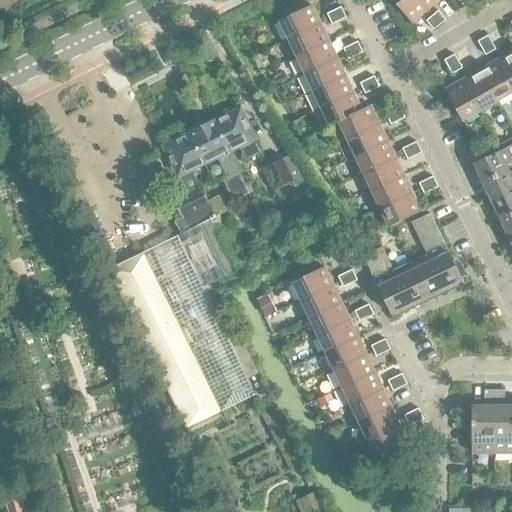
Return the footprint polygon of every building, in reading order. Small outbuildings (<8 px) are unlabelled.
[(427,10),(418,0),(394,0),(412,22),(427,10)] [(418,0),(427,10),(438,0),(418,0)] [(288,38),(320,22),(312,5),(280,20),(288,38)] [(326,13),(329,19),(343,12),(341,6),(326,13)] [(438,10),(432,15),(440,25),(446,20),(438,10)] [(343,12),(329,19),(332,24),(346,17),(343,12)] [(440,25),(432,15),(426,21),(433,30),(440,25)] [(288,38),(297,55),(329,40),(320,22),(288,38)] [(483,38),(490,52),(496,49),(488,35),(483,38)] [(485,55),(490,52),(483,38),(477,41),(485,55)] [(297,55),(305,73),(337,57),(329,40),(297,55)] [(346,53),(360,46),(357,41),(343,48),(346,53)] [(363,52),(360,46),(346,53),(348,59),(363,52)] [(511,51),(495,61),(511,90),(511,51)] [(454,54),(449,57),(457,71),(462,68),(454,54)] [(305,73),(313,90),(346,75),(337,57),(305,73)] [(457,71),(449,57),(444,60),(452,74),(457,71)] [(479,70),(496,101),(511,92),(511,90),(495,61),(479,70)] [(462,80),(479,111),(496,101),(479,70),(462,80)] [(313,90),(322,107),(354,92),(346,75),(313,90)] [(362,88),(377,81),(374,76),(360,83),(362,88)] [(462,120),(479,111),(462,80),(445,89),(462,120)] [(379,87),(377,81),(362,88),(365,93),(379,87)] [(330,126),(339,122),(363,110),(362,109),(354,92),(322,107),(330,126)] [(370,105),(362,109),(363,110),(339,122),(347,139),(379,124),(370,105)] [(385,113),(388,119),(402,112),(400,107),(385,113)] [(240,109),(215,122),(229,150),(230,150),(238,146),(246,160),(262,153),(254,138),(240,109)] [(402,112),(388,119),(391,124),(405,117),(402,112)] [(239,171),(230,150),(229,150),(215,122),(190,134),(204,163),(217,156),(227,177),(239,171)] [(347,139),(356,156),(387,141),(379,124),(347,139)] [(202,189),(201,188),(192,169),(204,163),(190,134),(165,147),(179,175),(189,195),(202,189)] [(356,156),(364,174),(396,158),(394,154),(387,141),(356,156)] [(402,148),(405,153),(419,147),(416,141),(402,148)] [(419,147),(405,153),(405,154),(407,159),(422,152),(419,147)] [(474,164),(483,182),(511,168),(511,156),(508,147),(474,164)] [(402,148),(394,154),(396,158),(405,154),(405,153),(402,148)] [(308,173),(301,176),(291,154),(265,167),(280,199),(297,211),(320,200),(308,173)] [(364,174),(372,191),(404,176),(396,158),(364,174)] [(511,168),(483,182),(492,201),(511,191),(511,168)] [(372,191),(381,209),(413,193),(404,176),(372,191)] [(421,188),(436,181),(433,176),(419,183),(421,188)] [(438,187),(436,181),(421,188),(424,193),(438,187)] [(208,201),(202,189),(189,195),(173,203),(181,216),(174,221),(181,233),(202,223),(228,275),(252,262),(225,211),(218,196),(208,201)] [(511,191),(492,201),(501,219),(511,213),(511,191)] [(413,193),(381,209),(389,226),(421,211),(413,193)] [(164,203),(169,212),(175,209),(171,200),(164,203)] [(89,206),(78,211),(90,232),(100,227),(89,206)] [(381,247),(363,256),(393,318),(464,284),(429,213),(411,222),(427,255),(393,271),(381,247)] [(509,237),(511,235),(511,213),(501,219),(509,237)] [(340,222),(323,231),(329,243),(346,234),(340,222)] [(364,249),(380,242),(376,233),(360,241),(364,249)] [(178,235),(108,269),(188,427),(256,395),(178,235)] [(105,237),(95,243),(106,264),(116,259),(105,237)] [(293,283),(301,300),(333,285),(325,267),(293,283)] [(338,276),(340,281),(355,275),(352,269),(338,276)] [(355,275),(340,281),(343,287),(357,280),(355,275)] [(301,300),(309,317),(341,302),(333,285),(301,300)] [(309,317),(317,335),(350,320),(341,302),(309,317)] [(354,311),(357,316),(371,309),(369,304),(354,311)] [(371,309),(357,316),(359,321),(374,315),(371,309)] [(317,335),(326,352),(358,337),(350,320),(317,335)] [(326,352),(334,370),(366,355),(358,337),(326,352)] [(371,345),(373,351),(388,344),(385,338),(371,345)] [(388,344),(373,351),(376,356),(390,349),(388,344)] [(334,370),(342,387),(374,372),(366,355),(334,370)] [(342,387),(350,405),(382,389),(374,372),(342,387)] [(390,385),(404,378),(402,373),(387,380),(390,385)] [(407,384),(404,378),(390,385),(392,391),(407,384)] [(350,405),(359,422),(391,407),(382,389),(350,405)] [(472,455),(494,455),(494,389),(484,389),(485,404),(472,404),(472,439),(472,455)] [(511,404),(505,404),(504,389),(494,389),(494,455),(511,454),(511,404)] [(328,394),(317,399),(320,407),(331,401),(328,394)] [(359,422),(367,439),(399,424),(391,407),(359,422)] [(258,408),(235,419),(261,471),(275,464),(283,480),(300,472),(273,416),(265,421),(258,408)] [(406,420),(421,413),(418,408),(404,414),(406,420)] [(423,418),(421,413),(406,420),(409,425),(423,418)] [(399,424),(367,439),(375,457),(407,442),(399,424)] [(327,511),(318,492),(303,499),(309,511),(327,511)] [(26,511),(21,494),(6,498),(9,511),(26,511)]
